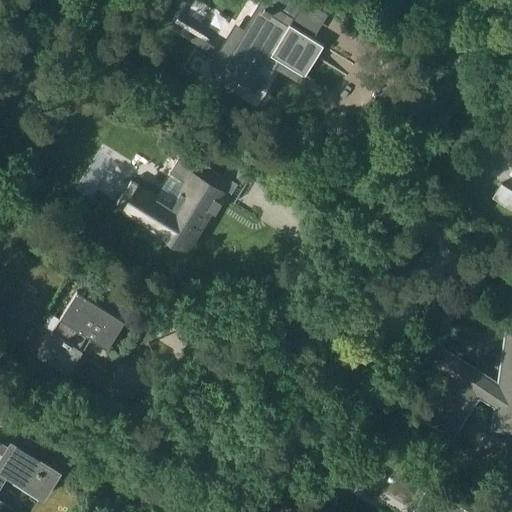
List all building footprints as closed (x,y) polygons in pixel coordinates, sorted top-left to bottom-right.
[(146,0),(145,2),(165,15),(174,0),(146,0)] [(304,0),(263,0),(293,18),(304,0)] [(289,25),(258,6),(220,70),(258,93),(279,59),(304,75),(322,44),(289,24),(289,25)] [(187,248),(220,195),(227,199),(237,182),(181,147),(154,191),(130,177),(114,203),(137,218),(138,217),(187,248)] [(60,318),(51,331),(36,355),(68,375),(82,351),(78,348),(87,335),(107,348),(124,320),(77,290),(59,318),(60,318)] [(477,390),(499,404),(496,425),(511,427),(511,332),(510,332),(503,377),(494,392),(448,363),(447,364),(457,369),(428,416),(452,431),(477,390)] [(0,502),(1,502),(0,501),(0,482),(6,473),(43,496),(58,471),(9,441),(7,444),(0,439),(0,502)] [(470,511),(428,486),(413,511),(414,511),(470,511)]
